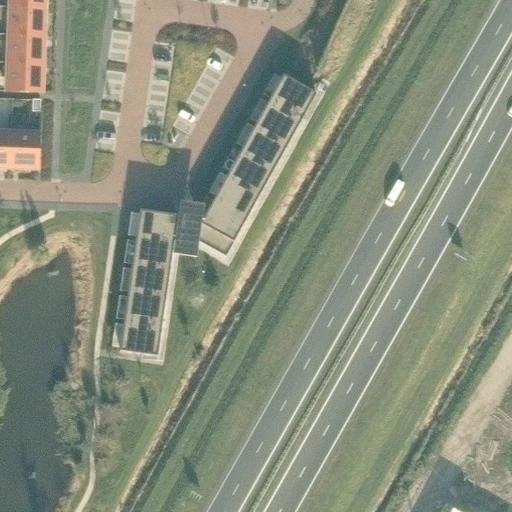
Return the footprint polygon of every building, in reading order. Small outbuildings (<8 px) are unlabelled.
[(8,0),(8,9),(46,10),(46,0),(8,0)] [(8,9),(7,37),(45,38),(46,10),(8,9)] [(7,37),(6,65),(44,66),(45,38),(7,37)] [(6,65),(5,93),(43,95),(44,66),(6,65)] [(283,77),(192,240),(225,258),(316,96),(283,77)] [(0,132),(0,170),(9,171),(11,133),(0,132)] [(11,133),(9,171),(38,172),(39,134),(11,133)] [(139,212),(119,353),(157,359),(177,218),(139,212)] [(406,511),(409,508),(399,503),(393,511),(406,511)]
